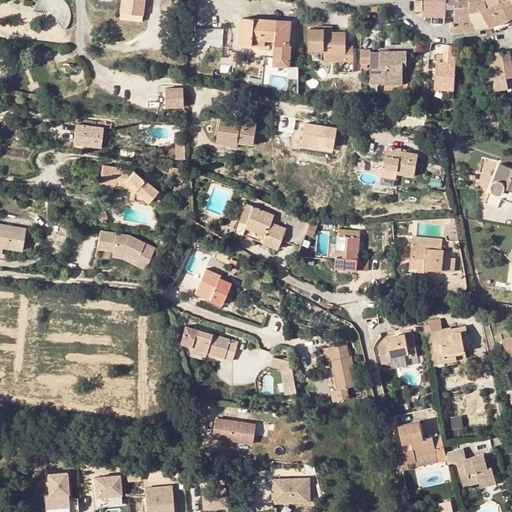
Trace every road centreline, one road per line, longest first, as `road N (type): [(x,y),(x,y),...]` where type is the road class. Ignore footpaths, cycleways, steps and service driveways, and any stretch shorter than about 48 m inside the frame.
road 1 (residential): [(293,340),(119,284),(0,273)]
road 2 (residential): [(354,301),(408,511)]
